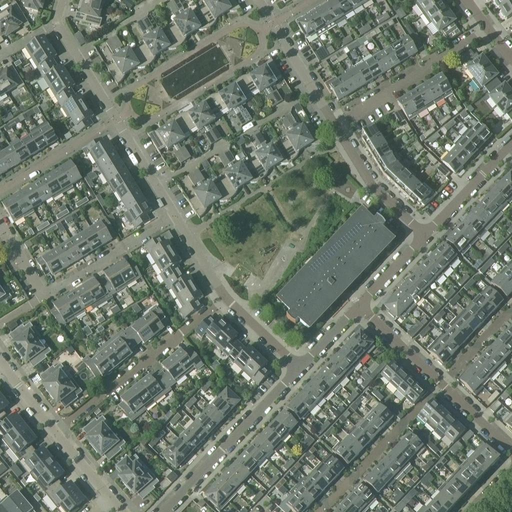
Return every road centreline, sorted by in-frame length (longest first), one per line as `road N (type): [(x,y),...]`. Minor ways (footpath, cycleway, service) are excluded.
road 1 (residential): [(173,217),(56,24)]
road 2 (residential): [(54,435),(224,299)]
road 3 (residential): [(511,451),(357,306)]
road 4 (residential): [(164,511),(298,370)]
road 5 (residential): [(334,126),(488,29)]
road 6 (residential): [(45,298),(173,217)]
road 7 (residential): [(334,126),(257,0)]
road 8 (residential): [(423,236),(370,185),(334,126)]
road 9 (residential): [(423,236),(511,148)]
